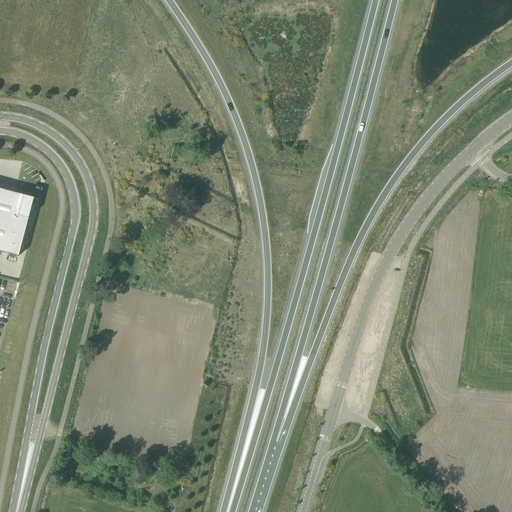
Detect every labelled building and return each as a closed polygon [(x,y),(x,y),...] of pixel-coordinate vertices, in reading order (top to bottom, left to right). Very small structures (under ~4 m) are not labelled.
[(381,93),(390,95),(392,81),(382,80),(381,93)] [(187,91),(187,97),(203,99),(204,92),(187,91)] [(166,105),(199,112),(202,100),(169,93),(166,105)] [(383,116),(383,125),(400,126),(400,117),(383,116)] [(0,189),(0,253),(20,258),(35,199),(0,189)] [(158,269),(179,254),(171,243),(185,233),(181,226),(165,237),(163,234),(150,242),(153,247),(147,252),(158,269)] [(192,280),(213,264),(206,255),(185,271),(192,280)] [(177,487),(205,492),(206,485),(178,481),(177,487)] [(200,505),(203,493),(164,483),(161,495),(200,505)]
